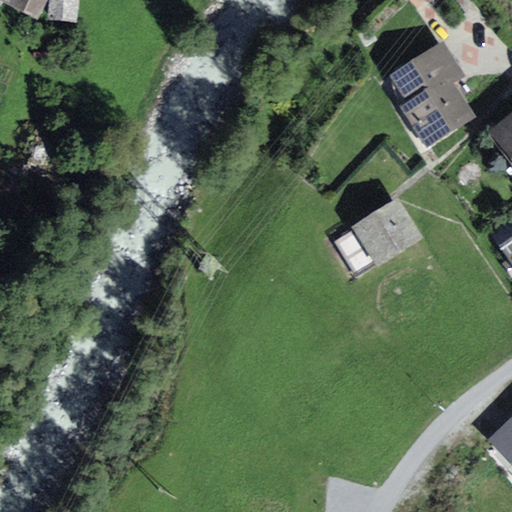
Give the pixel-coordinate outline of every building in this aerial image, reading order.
[(34,0),(2,0),(0,4),(26,17),(34,0)] [(73,0),(52,0),(52,15),(72,16),(73,0)] [(478,7),(472,0),(403,0),(440,42),(478,7)] [(487,124),(440,42),(385,71),(429,153),(487,124)] [(511,103),(487,124),(511,156),(511,103)] [(419,237),(395,196),(348,224),(373,265),(419,237)] [(511,419),(491,437),(511,461),(511,419)]
